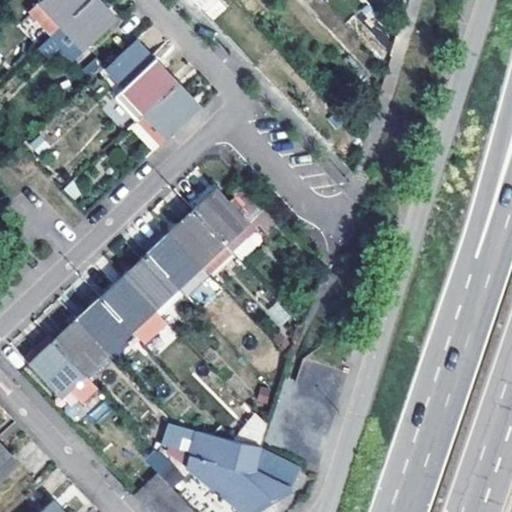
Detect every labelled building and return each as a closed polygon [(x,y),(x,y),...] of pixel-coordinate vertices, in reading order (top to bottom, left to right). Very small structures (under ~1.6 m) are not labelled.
[(56,31),(89,0),(39,0),(33,6),(56,31)] [(111,13),(98,0),(89,0),(56,31),(44,42),(54,53),(66,67),(117,19),(111,13)] [(150,49),(163,36),(151,25),(139,38),(150,49)] [(138,120),(140,119),(177,83),(159,64),(135,39),(103,69),(122,90),(116,96),(138,120)] [(44,42),(31,55),(41,65),(54,53),(44,42)] [(170,136),(200,108),(177,83),(140,119),(161,141),(167,135),(170,136)] [(119,125),(130,114),(113,97),(102,108),(119,125)] [(153,149),(161,141),(140,119),(138,120),(130,127),(153,149)] [(198,214),(227,245),(236,254),(258,232),(215,186),(193,208),(198,214)] [(198,214),(174,236),(204,267),(212,276),(236,254),(227,245),(198,214)] [(169,231),(146,253),(151,258),(174,236),(169,231)] [(151,258),(180,289),(204,267),(174,236),(151,258)] [(133,275),(127,280),(156,312),(180,289),(151,258),(133,275)] [(123,285),(105,301),(135,332),(156,312),(127,280),(123,285)] [(105,301),(81,324),(110,356),(135,332),(105,301)] [(279,302),(266,311),(278,328),(291,318),(279,302)] [(81,324),(58,346),(87,378),(110,356),(81,324)] [(33,369),(63,400),(72,392),(85,406),(100,392),(87,378),(58,346),(54,342),(40,355),(44,359),(33,369)] [(39,354),(28,363),(33,369),(44,359),(40,355),(39,354)] [(263,453),(169,429),(165,449),(181,453),(184,443),(197,446),(190,471),(239,511),(265,511),(274,508),(291,496),(259,474),(263,457),(263,453)] [(15,458),(0,442),(0,479),(18,461),(15,458)] [(159,449),(147,458),(170,488),(183,478),(159,449)] [(259,474),(291,496),(293,473),(263,457),(259,474)] [(161,479),(138,499),(149,511),(171,490),(161,479)] [(171,490),(149,511),(150,511),(169,511),(182,501),(171,490)] [(64,511),(53,499),(40,511),(64,511)] [(190,511),(192,511),(182,501),(169,511),(190,511)]
